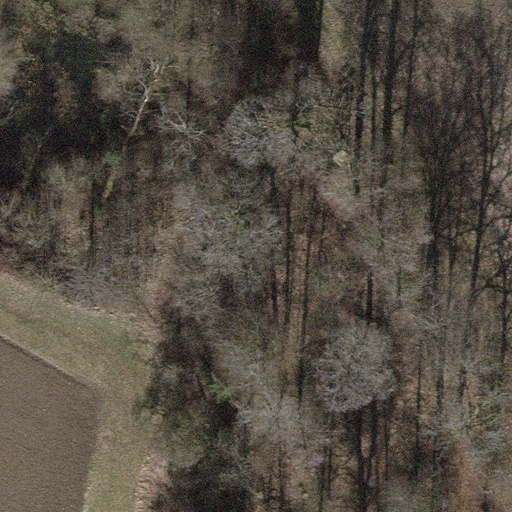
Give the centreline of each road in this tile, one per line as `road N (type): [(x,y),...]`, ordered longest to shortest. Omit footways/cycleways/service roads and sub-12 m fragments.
road 1 (track): [(511,370),(289,0)]
road 2 (track): [(269,0),(148,366)]
road 3 (track): [(488,330),(367,511)]
